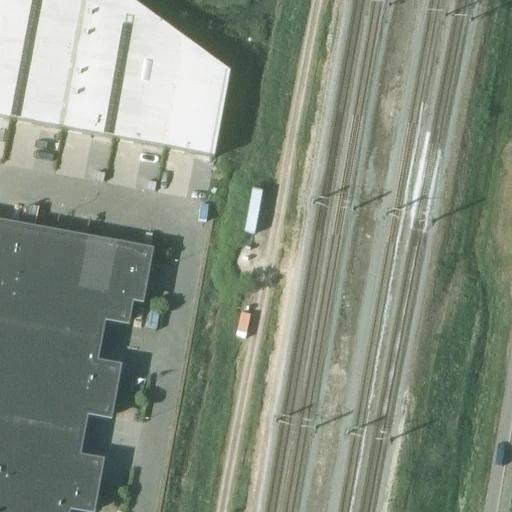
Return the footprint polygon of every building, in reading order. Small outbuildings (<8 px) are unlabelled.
[(0,0),(0,117),(6,118),(28,0),(0,0)] [(28,0),(7,118),(58,128),(82,0),(28,0)] [(135,0),(82,0),(58,128),(110,137),(136,0),(135,0)] [(136,0),(110,137),(162,146),(184,35),(136,0)] [(184,35),(162,146),(212,156),(229,68),(184,35)] [(0,511),(67,511),(68,508),(87,511),(91,511),(100,464),(77,460),(85,414),(109,418),(118,369),(94,365),(103,319),(126,324),(130,300),(141,302),(149,254),(151,255),(151,254),(0,225),(0,511)]
